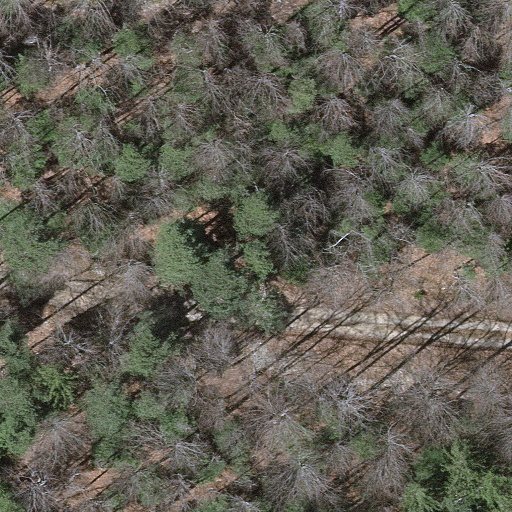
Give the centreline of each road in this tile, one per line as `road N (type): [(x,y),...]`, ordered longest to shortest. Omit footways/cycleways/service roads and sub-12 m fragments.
road 1 (track): [(0,279),(186,309),(511,336)]
road 2 (track): [(0,27),(310,0)]
